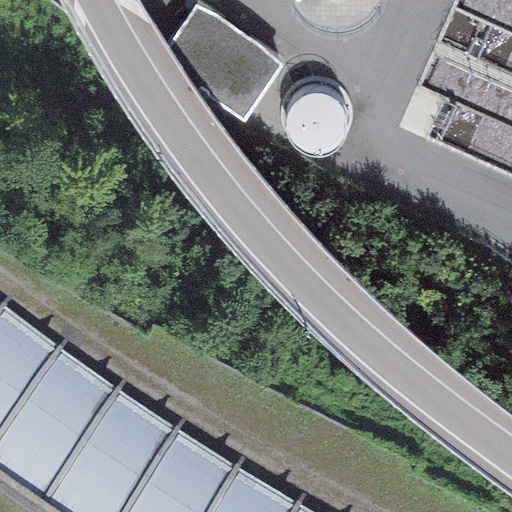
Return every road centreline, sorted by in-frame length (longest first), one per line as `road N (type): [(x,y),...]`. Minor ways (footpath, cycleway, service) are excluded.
road 1 (motorway): [(511,464),(363,342),(269,243),(180,131),(99,0)]
road 2 (motorway): [(171,511),(0,395)]
